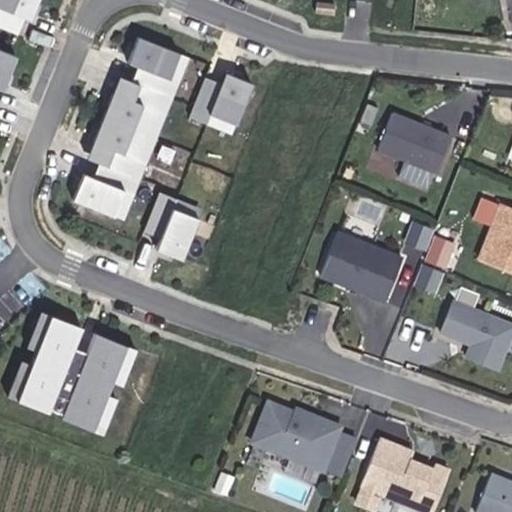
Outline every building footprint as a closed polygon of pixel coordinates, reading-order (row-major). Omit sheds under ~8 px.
[(0,0),(0,20),(24,30),(30,14),(33,15),(39,0),(0,0)] [(183,52),(193,26),(153,11),(144,36),(153,39),(140,73),(129,69),(110,118),(120,122),(107,155),(98,152),(88,177),(128,192),(138,167),(148,171),(160,138),(151,134),(171,84),(180,88),(193,55),(183,52)] [(0,86),(1,83),(4,84),(18,50),(0,42),(0,86)] [(249,98),(265,57),(240,47),(236,57),(220,51),(204,91),(220,97),(224,88),(249,98)] [(448,146),(463,110),(404,87),(390,123),(448,146)] [(195,235),(212,194),(186,184),(190,174),(174,168),(158,208),(175,215),(171,225),(195,235)] [(511,179),(492,232),(511,239),(511,179)] [(399,275),(416,231),(351,206),(334,249),(399,275)] [(448,266),(457,240),(436,233),(427,258),(448,266)] [(425,260),(417,283),(438,290),(446,268),(425,260)] [(511,342),(511,339),(511,291),(466,273),(454,305),(474,312),(479,310),(486,313),(480,330),(511,342)] [(55,359),(69,323),(60,319),(46,355),(55,359)] [(84,350),(91,331),(69,323),(55,359),(50,372),(36,408),(58,417),(60,412),(84,350)] [(102,392),(107,379),(121,343),(100,334),(92,353),(68,415),(66,420),(88,429),(102,392)] [(117,383),(131,347),(121,343),(107,379),(117,383)] [(68,415),(92,353),(84,350),(60,412),(68,415)] [(36,408),(50,372),(41,368),(26,405),(36,408)] [(97,432),(111,396),(102,392),(88,429),(97,432)] [(321,468),(338,424),(305,411),(303,414),(291,409),(265,399),(249,440),(321,468)] [(305,411),(293,406),(291,409),(303,414),(305,411)] [(429,511),(444,471),(430,465),(407,456),(389,449),(392,441),(376,435),(358,483),(372,489),(429,511)] [(407,456),(410,448),(392,441),(389,449),(407,456)] [(446,466),(432,461),(430,465),(444,471),(446,466)] [(476,511),(511,511),(511,480),(487,471),(472,510),(476,511)] [(367,500),(372,489),(358,483),(353,495),(367,500)] [(388,511),(420,511),(384,495),(378,507),(388,511)]
